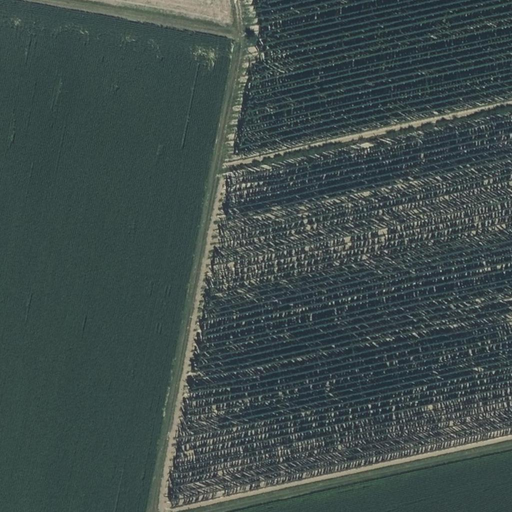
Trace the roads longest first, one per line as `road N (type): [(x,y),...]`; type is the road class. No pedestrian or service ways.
road 1 (track): [(243,0),(249,25),(147,511)]
road 2 (track): [(224,511),(511,446)]
road 3 (track): [(91,0),(249,25)]
